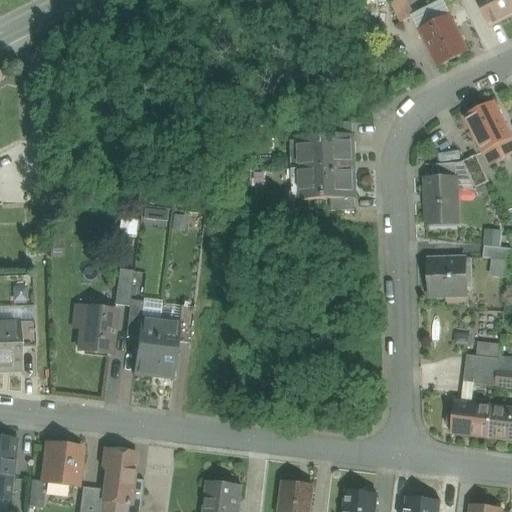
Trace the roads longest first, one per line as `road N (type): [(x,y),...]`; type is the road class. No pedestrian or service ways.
road 1 (residential): [(409,466),(396,169),(403,129),(425,106),(511,62)]
road 2 (residential): [(0,413),(409,466)]
